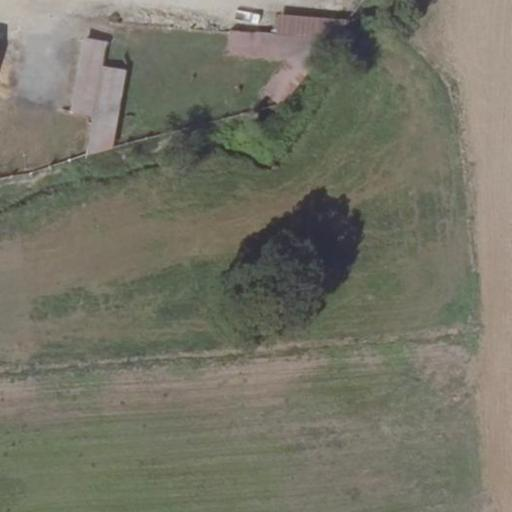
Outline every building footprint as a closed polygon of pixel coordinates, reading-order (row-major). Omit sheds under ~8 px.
[(304,0),(302,11),(334,17),(337,0),(304,0)] [(329,43),(345,23),(278,17),(276,37),(329,43)] [(278,105),(329,43),(276,37),(231,33),(230,54),(289,62),(264,93),(278,105)] [(95,67),(100,42),(77,39),(63,112),(86,114),(95,67)] [(83,160),(101,150),(116,71),(95,67),(86,114),(63,112),(52,170),(83,160)]
